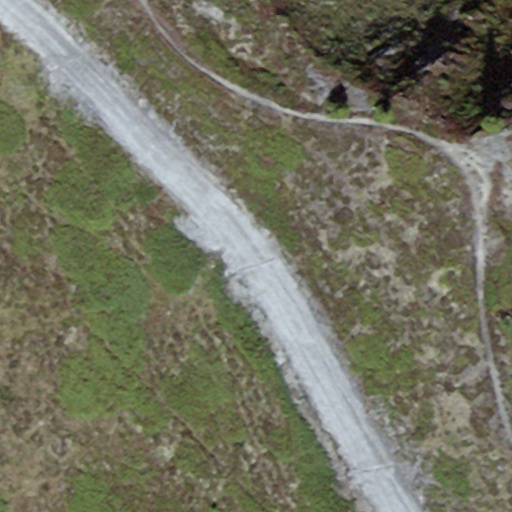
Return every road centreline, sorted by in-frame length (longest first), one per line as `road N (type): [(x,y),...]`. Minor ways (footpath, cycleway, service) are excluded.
road 1 (track): [(261,258),(100,91),(0,6)]
road 2 (track): [(423,511),(261,258)]
